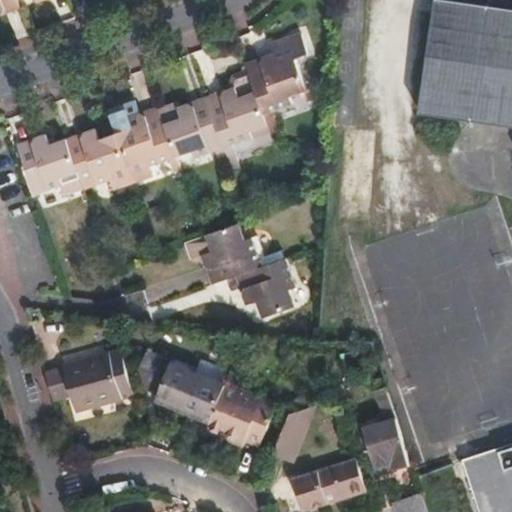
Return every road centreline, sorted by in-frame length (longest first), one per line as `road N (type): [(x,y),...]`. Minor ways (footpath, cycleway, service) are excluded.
road 1 (residential): [(223,0),(0,78)]
road 2 (residential): [(231,511),(146,471),(48,492)]
road 3 (unclassified): [(48,492),(0,313)]
